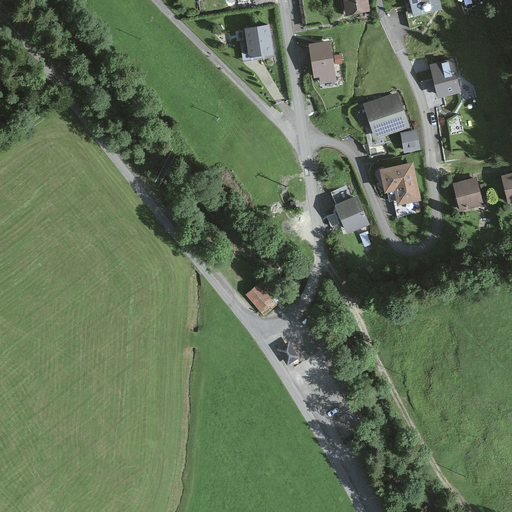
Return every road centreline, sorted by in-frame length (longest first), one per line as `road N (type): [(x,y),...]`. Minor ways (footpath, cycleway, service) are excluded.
road 1 (residential): [(383,17),(425,113),(432,236),(422,246),(399,245),(353,156),(331,142),(304,143)]
road 2 (unclassified): [(259,331),(0,13)]
road 3 (residential): [(304,143),(321,249),(317,270),(297,312),(259,331)]
road 4 (unclassified): [(368,511),(259,331)]
road 5 (track): [(304,143),(160,0)]
road 6 (residential): [(283,0),(304,143)]
